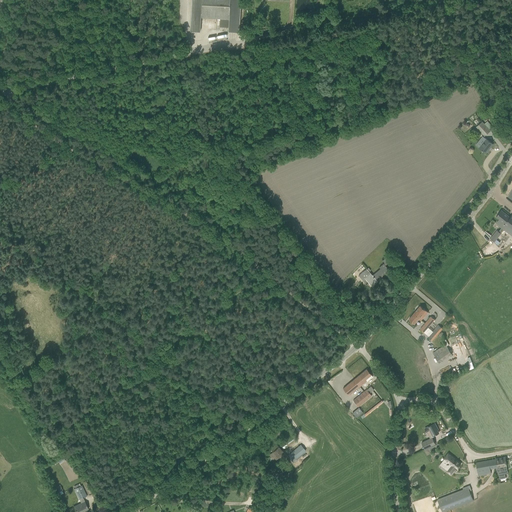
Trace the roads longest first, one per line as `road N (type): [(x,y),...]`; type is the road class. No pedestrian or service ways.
road 1 (track): [(264,272),(149,361),(116,317),(0,231)]
road 2 (track): [(6,100),(66,147),(181,209),(264,272)]
road 3 (tertiary): [(123,511),(359,347)]
road 4 (unclassified): [(0,93),(6,100),(237,48)]
road 5 (tertiary): [(359,347),(511,156)]
road 6 (unclassified): [(511,450),(468,451),(432,402),(398,400)]
